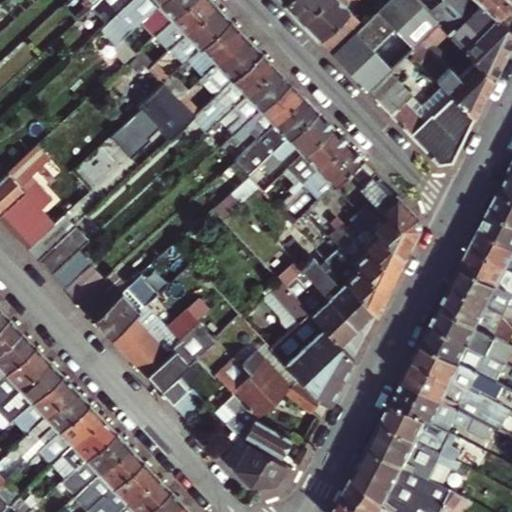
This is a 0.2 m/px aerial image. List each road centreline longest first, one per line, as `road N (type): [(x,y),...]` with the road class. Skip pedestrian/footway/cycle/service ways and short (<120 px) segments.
road 1 (residential): [(236,511),(0,261)]
road 2 (tertiary): [(457,215),(302,511)]
road 3 (residential): [(244,0),(457,215)]
road 4 (tertiary): [(511,105),(457,215)]
